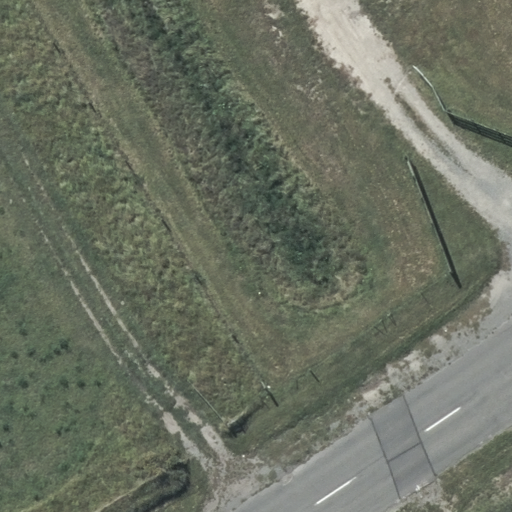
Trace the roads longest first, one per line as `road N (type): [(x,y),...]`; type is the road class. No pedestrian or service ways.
road 1 (track): [(511,199),(369,83),(315,0)]
road 2 (tertiary): [(275,511),(511,361)]
